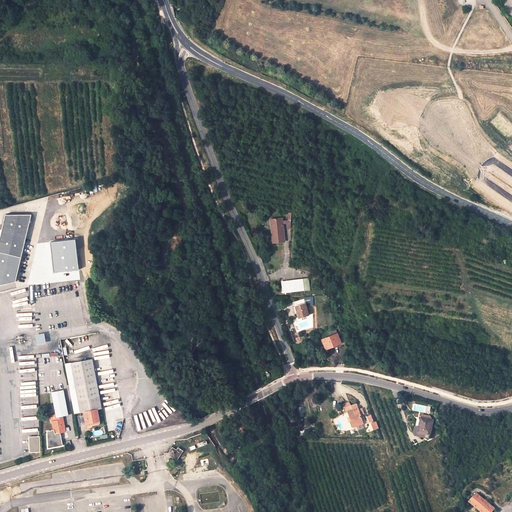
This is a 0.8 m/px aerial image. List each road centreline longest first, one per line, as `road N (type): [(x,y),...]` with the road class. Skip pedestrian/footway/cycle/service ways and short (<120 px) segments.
road 1 (tertiary): [(511,225),(443,194),(330,118),(194,51)]
road 2 (unclassified): [(182,49),(179,62),(208,148),(296,376)]
road 3 (unclassified): [(0,478),(190,427),(296,376)]
road 4 (unclassified): [(296,376),(377,381),(486,412),(511,408)]
road 5 (unknown): [(159,436),(156,469),(146,481),(42,497),(5,511)]
road 6 (unknown): [(99,327),(86,313),(50,322),(42,315),(44,304),(82,297),(84,226)]
road 7 (unknown): [(99,327),(118,337),(140,373),(127,444)]
road 8 (track): [(511,48),(439,46),(425,28),(420,0)]
